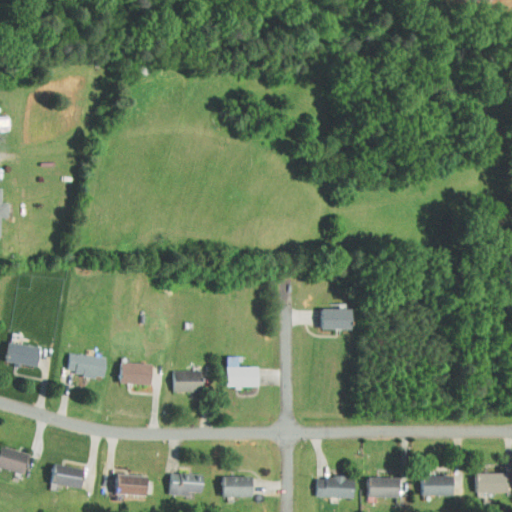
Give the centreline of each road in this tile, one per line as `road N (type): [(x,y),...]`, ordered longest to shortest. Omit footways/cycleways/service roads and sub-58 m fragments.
road 1 (residential): [(0,400),(90,427),(150,433),(511,430)]
road 2 (residential): [(289,511),(288,281)]
